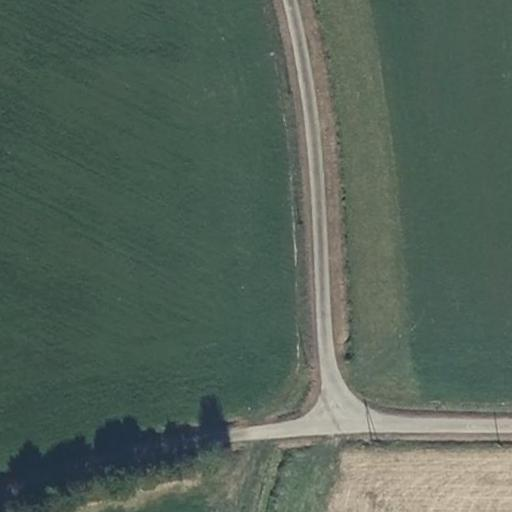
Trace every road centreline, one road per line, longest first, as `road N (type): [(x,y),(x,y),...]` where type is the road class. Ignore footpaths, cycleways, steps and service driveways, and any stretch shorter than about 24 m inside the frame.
road 1 (unclassified): [(289,0),(312,114),(329,424)]
road 2 (unclassified): [(329,424),(211,439),(0,495)]
road 3 (unclassified): [(511,425),(329,424)]
